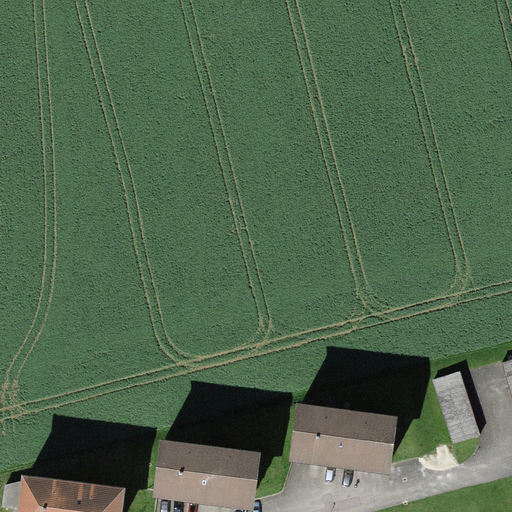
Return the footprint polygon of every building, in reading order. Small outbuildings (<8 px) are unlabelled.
[(511,363),(501,366),(511,407),(511,363)] [(454,378),(432,385),(451,447),(474,440),(454,378)] [(390,431),(296,418),(289,470),(383,482),(390,431)] [(249,511),(255,466),(158,455),(152,509),(175,511),(249,511)] [(115,511),(116,499),(20,491),(17,511),(115,511)]
